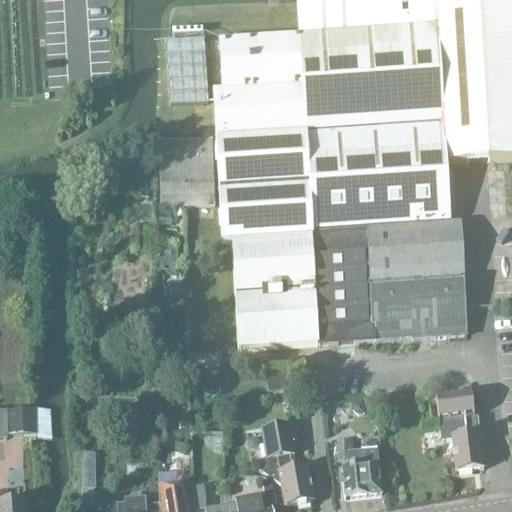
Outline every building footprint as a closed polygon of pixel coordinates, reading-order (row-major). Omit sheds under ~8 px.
[(223,92),(213,93),(215,130),(222,245),(231,245),(238,354),(318,348),(373,344),(373,345),(465,339),(459,228),(449,229),(445,167),(511,162),(511,0),(393,0),(317,5),(298,6),(299,37),(220,42),(223,92)] [(208,105),(203,41),(166,43),(170,108),(208,105)] [(44,96),(64,96),(66,66),(45,65),(44,96)] [(214,208),(213,168),(159,170),(160,210),(214,208)] [(170,242),(161,243),(161,244),(155,245),(156,270),(177,270),(177,249),(170,249),(170,242)] [(441,444),(451,443),(455,475),(483,472),(480,438),(479,438),(477,422),(473,422),(470,398),(436,402),(439,427),(441,444)] [(273,479),(273,483),(280,488),(284,510),(313,505),(306,471),(296,473),(293,458),(294,458),(291,443),(297,442),(294,426),(261,432),(266,461),(258,472),(269,480),(273,479)] [(352,465),(352,454),(351,443),(336,443),(337,465),(352,465)] [(381,497),(377,451),(352,454),(352,465),(352,469),(342,470),(345,501),(381,497)] [(96,492),(95,480),(82,481),(82,492),(93,492),(96,492)] [(162,511),(187,511),(184,488),(171,491),(158,492),(159,510),(162,510),(162,511)] [(0,511),(26,511),(26,504),(7,506),(7,495),(0,495),(0,511)] [(141,501),(138,498),(131,498),(128,502),(125,502),(125,507),(115,508),(115,499),(103,500),(104,509),(94,509),(94,511),(145,511),(144,500),(141,501)] [(265,500),(228,507),(205,511),(204,511),(276,511),(274,498),(265,500)]
